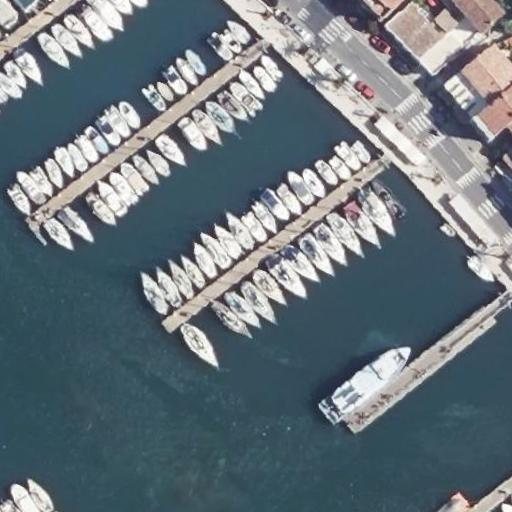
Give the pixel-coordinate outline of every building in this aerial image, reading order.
[(388,0),(379,10),(426,61),(460,31),(450,20),(443,26),(417,0),(388,0)] [(458,0),(436,0),(432,4),(443,15),(458,0)] [(480,13),(494,0),(461,0),(476,16),(480,13)] [(511,18),(498,25),(504,32),(507,31),(511,36),(511,18)] [(449,87),(466,106),(511,66),(511,60),(488,30),(484,33),(428,77),(442,94),(449,87)] [(511,66),(466,106),(481,125),(499,109),(511,98),(511,66)] [(511,98),(499,109),(511,123),(511,98)] [(511,157),(511,133),(498,145),(509,160),(510,158),(511,157)]
